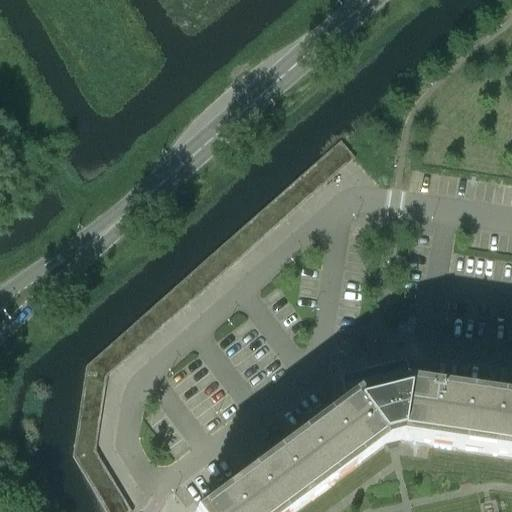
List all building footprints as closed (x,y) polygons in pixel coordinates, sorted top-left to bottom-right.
[(339,143),(330,150),(345,167),(353,159),(339,143)] [(337,174),(345,167),(330,150),(322,158),(337,174)] [(328,181),(337,174),(322,158),(314,165),(328,181)] [(320,189),(328,181),(314,165),(306,172),(320,189)] [(312,196),(320,189),(306,172),(297,180),(312,196)] [(304,203),(312,196),(297,180),(289,187),(304,203)] [(296,211),(304,203),(289,187),(281,194),(296,211)] [(287,218),(296,211),(281,194),(273,201),(287,218)] [(279,225),(287,218),(273,201),(265,209),(279,225)] [(271,232),(279,225),(265,209),(256,216),(271,232)] [(263,240),(271,232),(256,216),(248,223),(263,240)] [(254,247),(263,240),(248,223),(240,231),(254,247)] [(246,254),(254,247),(240,231),(232,238),(246,254)] [(238,262),(246,254),(232,238),(223,245),(238,262)] [(223,245),(215,252),(230,269),(238,262),(223,245)] [(221,276),(230,269),(215,252),(207,260),(221,276)] [(213,283),(221,276),(207,260),(199,267),(213,283)] [(205,291),(213,283),(199,267),(190,274),(205,291)] [(182,282),(197,298),(205,291),(190,274),(182,282)] [(182,282),(174,289),(189,305),(197,298),(182,282)] [(180,313),(189,305),(174,289),(166,296),(180,313)] [(172,320),(180,313),(166,296),(157,303),(172,320)] [(164,327),(172,320),(157,303),(149,311),(164,327)] [(156,335),(164,327),(149,311),(141,318),(156,335)] [(147,342),(156,335),(141,318),(133,325),(147,342)] [(139,349),(147,342),(133,325),(124,333),(139,349)] [(131,356),(139,349),(124,333),(116,340),(131,356)] [(123,364),(131,356),(116,340),(108,347),(123,364)] [(114,371),(123,364),(108,347),(100,354),(114,371)] [(106,378),(114,371),(100,354),(91,362),(106,378)] [(511,458),(511,401),(406,386),(407,382),(410,381),(404,360),(372,369),(339,377),(345,398),(347,397),(350,400),(199,511),(293,511),(384,445),(399,441),(400,441),(511,458)] [(106,379),(106,378),(91,362),(85,367),(83,380),(105,383),(106,379)] [(83,380),(82,391),(103,394),(105,383),(83,380)] [(103,394),(82,391),(80,401),(102,405),(103,394)] [(80,401),(78,412),(100,416),(102,405),(80,401)] [(99,426),(100,416),(78,412),(77,423),(99,426)] [(77,423),(75,434),(97,437),(99,426),(77,423)] [(75,434),(74,445),(95,448),(97,437),(75,434)] [(95,452),(95,448),(74,445),(72,457),(78,468),(97,456),(95,452)] [(102,466),(97,456),(78,468),(84,477),(102,466)] [(84,477),(89,486),(108,475),(102,466),(84,477)] [(114,484),(108,475),(89,486),(95,496),(114,484)] [(95,496),(101,505),(119,494),(114,484),(95,496)] [(110,511),(125,503),(119,494),(101,505),(104,511),(110,511)] [(130,511),(125,503),(110,511),(130,511)]
